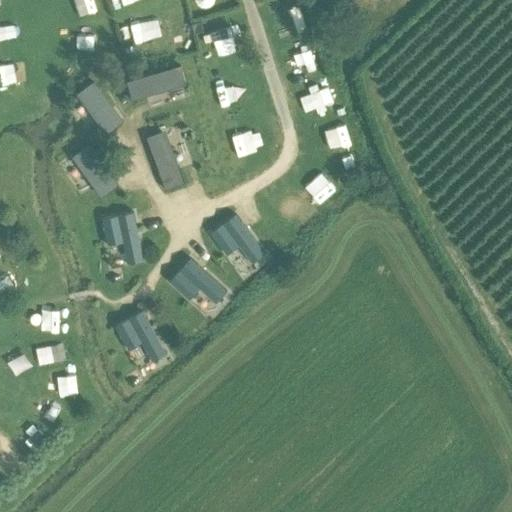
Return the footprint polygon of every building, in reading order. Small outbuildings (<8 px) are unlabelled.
[(202,22),(191,24),(195,34),(204,32),(202,22)] [(179,66),(126,82),(131,101),(185,85),(179,66)] [(94,81),(78,93),(106,132),(123,121),(94,81)] [(164,130),(146,137),(165,190),(184,183),(164,130)] [(89,144),(73,156),(101,196),(118,184),(89,144)] [(134,211),(103,218),(108,245),(123,241),(128,263),(144,260),(134,211)] [(236,213),(211,232),(227,254),(239,245),(252,263),(266,253),(236,213)] [(191,257),(169,280),(189,299),(200,288),(216,303),(227,290),(191,257)] [(0,264),(0,282),(8,278),(0,264)] [(143,309),(115,325),(129,349),(142,342),(153,361),(167,353),(143,309)] [(50,340),(50,357),(65,357),(65,340),(50,340)]
